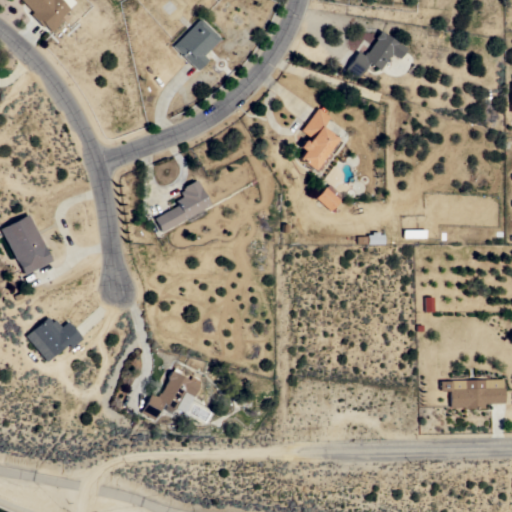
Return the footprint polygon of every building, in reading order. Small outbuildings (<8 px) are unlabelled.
[(71,0),(73,2),(66,8),(67,9),(59,17),(61,19),(49,31),(42,25),(40,27),(28,14),(31,11),(20,0),(71,0)] [(218,38),(202,55),(206,59),(196,70),(171,46),(198,18),(218,38)] [(397,58),(389,53),(378,69),(366,62),(356,77),(343,69),(355,50),(361,55),(364,51),(365,52),(374,38),(372,38),(378,30),(404,48),(397,58)] [(327,116),(319,126),(335,137),(334,138),(338,141),(329,154),(330,155),(317,172),(313,169),(312,170),(296,158),(302,150),(297,147),(302,139),(305,141),(308,137),(298,130),(315,107),(327,116)] [(160,232),(152,218),(176,204),(173,200),(180,196),(178,192),(181,190),(180,188),(182,187),(182,186),(192,180),(193,181),(195,180),(199,187),(198,187),(208,204),(160,232)] [(313,198),(323,186),(324,187),(326,184),(340,196),(338,199),(338,200),(328,211),(313,198)] [(0,231),(0,226),(25,214),(50,260),(22,274),(0,231)] [(401,238),(401,229),(423,229),(423,237),(401,238)] [(365,244),(365,234),(369,234),(369,232),(377,232),(377,234),(381,234),(382,243),(365,244)] [(431,296),(431,312),(422,312),(422,296),(431,296)] [(49,322),(52,319),(58,326),(65,321),(79,338),(69,347),(65,343),(45,361),(23,335),(45,316),(49,322)] [(164,378),(165,377),(164,377),(167,371),(168,371),(169,370),(187,380),(189,375),(198,380),(195,384),(196,385),(182,412),(173,408),(172,409),(161,403),(152,419),(138,412),(148,392),(155,396),(157,392),(158,393),(165,379),(164,378)] [(500,387),(501,387),(502,402),(482,403),(482,408),(462,408),(462,407),(448,407),(447,390),(437,391),(437,381),(448,380),(500,379),(500,387)]
